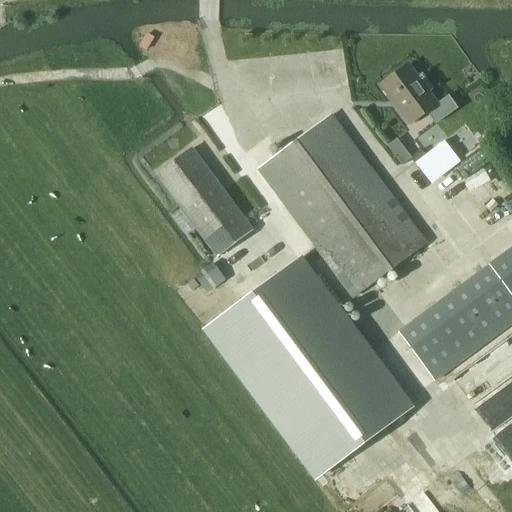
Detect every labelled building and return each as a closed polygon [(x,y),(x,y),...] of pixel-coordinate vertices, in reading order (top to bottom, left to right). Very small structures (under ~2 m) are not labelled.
[(437,105),(428,94),(432,90),(422,76),(417,79),(407,66),(380,86),(409,125),(432,109),(437,105)] [(437,105),(432,109),(441,121),(457,110),(448,97),(437,105)] [(330,117),(257,171),(315,249),(321,257),(352,299),(425,244),(330,117)] [(407,130),(387,145),(403,165),(422,150),(407,130)] [(429,183),(458,161),(443,142),(414,164),(429,183)] [(216,258),(252,231),(248,226),(242,218),(191,150),(155,176),(216,258)] [(299,261),(205,331),(315,479),(410,409),(299,261)] [(421,392),(511,324),(511,297),(489,266),(385,343),(421,392)] [(208,292),(224,280),(216,270),(200,282),(208,292)]
